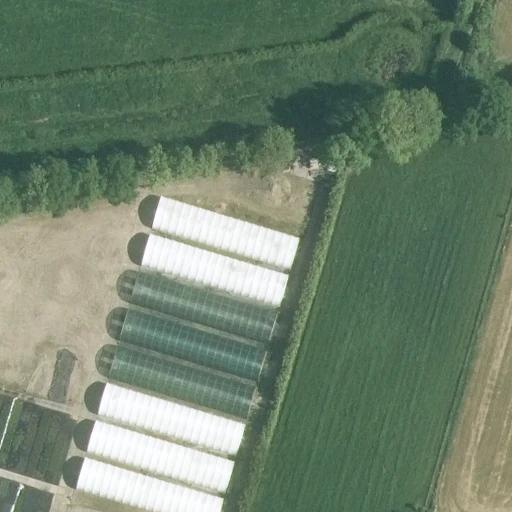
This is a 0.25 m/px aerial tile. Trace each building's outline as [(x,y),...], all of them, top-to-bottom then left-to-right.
[(160,199),(151,231),(290,273),(299,241),(160,199)] [(149,236),(140,267),(279,309),(288,278),(149,236)] [(139,274),(129,305),(268,347),(278,316),(139,274)] [(128,311),(118,342),(257,384),(267,353),(128,311)] [(117,348),(108,379),(247,421),(256,390),(117,348)] [(106,386),(97,417),(236,459),(245,428),(106,386)] [(95,423),(86,454),(225,496),(234,465),(95,423)] [(85,460),(75,491),(145,511),(220,511),(223,502),(85,460)]
